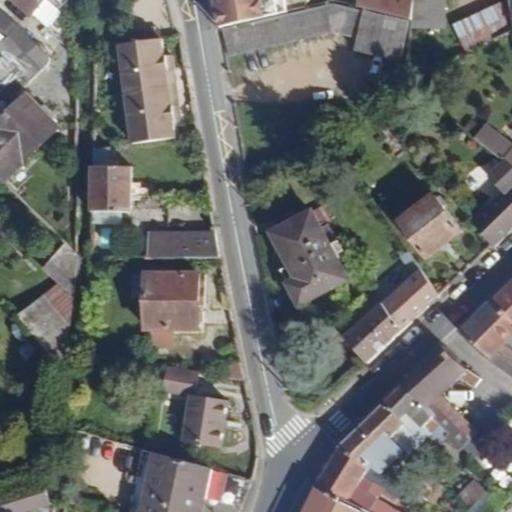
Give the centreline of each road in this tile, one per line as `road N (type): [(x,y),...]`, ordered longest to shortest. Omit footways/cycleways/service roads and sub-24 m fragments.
road 1 (primary): [(190,0),(287,477)]
road 2 (primary): [(287,477),(511,264)]
